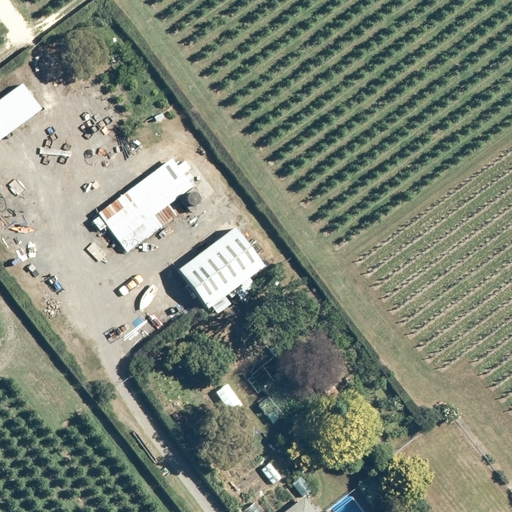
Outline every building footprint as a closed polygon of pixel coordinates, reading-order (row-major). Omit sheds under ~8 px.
[(0,143),(42,112),(21,82),(0,97),(0,143)] [(193,186),(171,158),(100,211),(90,219),(105,240),(113,234),(127,253),(175,216),(167,205),(193,186)] [(208,310),(228,294),(236,305),(248,295),(241,285),(263,269),(235,231),(180,272),(208,310)] [(264,461),(255,468),(269,487),(279,479),(264,461)] [(315,511),(303,495),(279,511),(315,511)] [(259,511),(251,501),(237,511),(259,511)]
